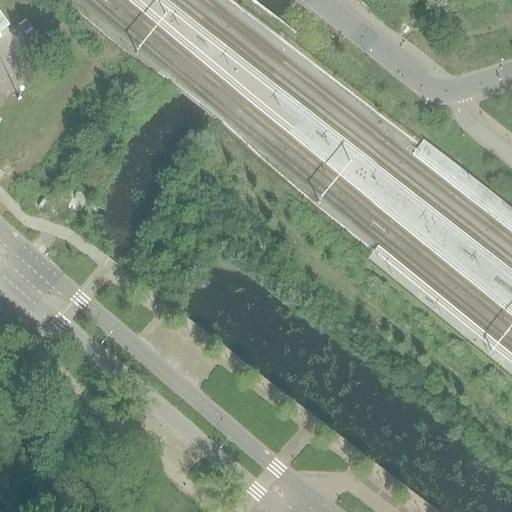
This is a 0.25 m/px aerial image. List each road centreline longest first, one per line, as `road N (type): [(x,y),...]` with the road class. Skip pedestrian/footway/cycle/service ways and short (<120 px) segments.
road 1 (tertiary): [(307,499),(43,269)]
road 2 (tertiary): [(20,293),(279,511)]
road 3 (tertiary): [(511,75),(445,95),(315,0)]
